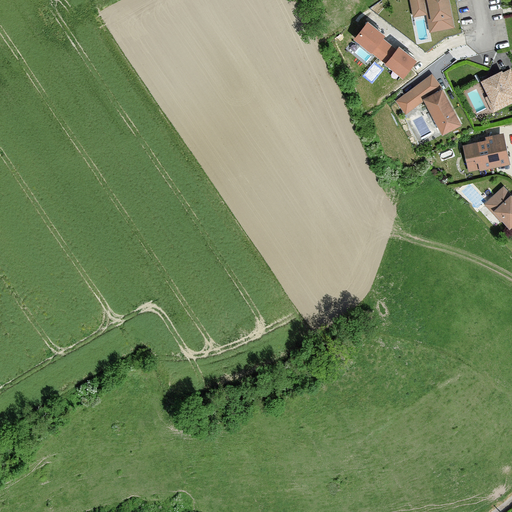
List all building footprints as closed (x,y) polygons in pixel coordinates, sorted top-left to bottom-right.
[(452,25),(447,0),(412,0),(415,14),(432,11),(435,28),(452,25)] [(383,35),(368,22),(356,38),(371,50),(379,56),(388,44),(381,38),(383,35)] [(396,50),(388,44),(379,56),(387,62),(403,75),(415,59),(399,47),(396,50)] [(511,90),(511,77),(509,72),(506,73),(495,79),(494,76),(483,82),(497,109),(511,101),(511,95),(510,92),(511,90)] [(459,124),(442,91),(441,92),(439,87),(431,77),(399,101),(406,111),(426,96),(427,99),(444,132),(459,124)] [(465,144),(469,167),(508,159),(503,133),(487,136),(488,140),(465,144)] [(511,194),(505,187),(488,203),(502,217),(504,215),(511,223),(511,222),(511,194)]
